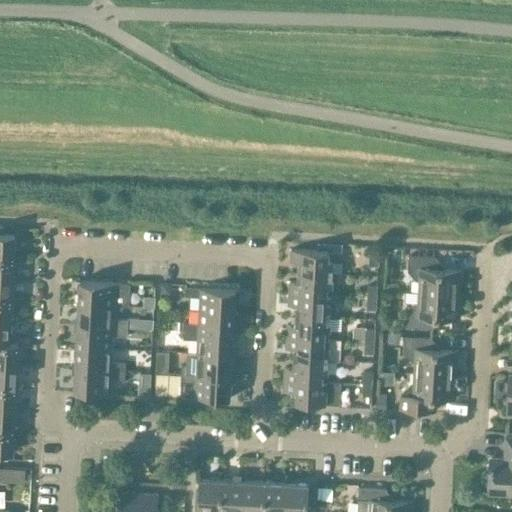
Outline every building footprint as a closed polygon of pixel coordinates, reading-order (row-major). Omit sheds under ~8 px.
[(0,255),(11,256),(12,234),(1,233),(1,225),(0,224),(0,255)] [(298,270),(332,272),(333,251),(292,248),(291,261),(298,262),(298,270)] [(377,265),(378,253),(369,253),(368,265),(377,265)] [(417,291),(458,293),(458,279),(461,280),(462,270),(435,268),(435,256),(408,254),(407,271),(416,280),(418,281),(417,291)] [(0,277),(10,278),(11,256),(0,255),(0,277)] [(331,294),(332,272),(298,270),(297,280),(289,280),(288,292),(331,294)] [(0,298),(9,299),(10,278),(0,277),(0,298)] [(79,302),(113,303),(113,301),(128,302),(129,283),(113,282),(80,280),(79,302)] [(161,281),(160,293),(170,293),(170,282),(165,281),(161,281)] [(367,296),(377,297),(377,284),(367,284),(367,296)] [(199,308),(234,310),(235,289),(186,286),(185,295),(200,296),(199,308)] [(457,307),(458,293),(417,291),(416,302),(414,302),(405,311),(404,326),(432,328),(432,316),(459,317),(459,308),(457,307)] [(330,315),(331,294),(288,292),(288,304),(296,305),(295,313),(330,315)] [(143,296),(142,306),(154,307),(154,296),(143,296)] [(376,309),(377,297),(367,296),(366,309),(376,309)] [(0,320),(7,321),(9,299),(0,298),(0,320)] [(113,317),(113,303),(79,302),(78,323),(127,326),(127,318),(113,317)] [(233,332),(234,310),(199,308),(198,322),(183,321),(183,329),(233,332)] [(329,337),(330,315),(295,313),(295,323),(286,323),(286,335),(329,337)] [(381,327),(381,328),(393,329),(394,317),(382,316),(381,327)] [(127,326),(127,327),(152,328),(152,318),(127,317),(127,318),(127,326)] [(173,320),(173,328),(183,329),(183,321),(183,320),(173,320)] [(127,327),(127,326),(78,323),(77,345),(111,347),(112,334),(126,335),(127,327)] [(364,339),(374,339),(375,327),(365,327),(364,339)] [(232,353),(233,332),(183,329),(182,338),(197,339),(197,351),(232,353)] [(328,358),(329,337),(286,335),(285,348),(293,348),(293,357),(328,358)] [(412,371),(453,373),(454,360),(457,360),(457,350),(430,348),(431,336),(404,335),(403,352),(411,361),(413,361),(412,371)] [(374,353),(374,339),(364,339),(364,352),(374,353)] [(0,363),(14,364),(16,342),(6,341),(0,341),(0,363)] [(110,360),(111,347),(77,345),(75,366),(125,369),(125,361),(110,360)] [(231,375),(232,353),(197,351),(196,365),(181,364),(181,372),(231,375)] [(327,380),(328,358),(293,357),(292,367),(283,367),(283,378),(327,380)] [(14,364),(0,363),(0,384),(13,385),(14,364)] [(124,378),(125,369),(75,366),(74,389),(109,392),(109,377),(124,378)] [(362,382),(371,382),(372,371),(363,371),(362,382)] [(453,388),(453,373),(412,371),(411,382),(410,382),(400,391),(400,407),(433,409),(435,407),(436,397),(454,398),(455,388),(453,388)] [(229,398),(231,375),(181,372),(179,395),(229,398)] [(341,381),(327,380),(283,378),(283,390),(291,391),(290,401),(325,403),(340,404),(341,381)] [(370,395),(371,382),(362,382),(361,394),(370,395)] [(0,406),(12,407),(13,385),(0,384),(0,406)] [(138,386),(137,395),(148,395),(149,395),(150,386),(149,386),(138,386)] [(375,393),(375,407),(386,407),(386,393),(375,393)] [(0,428),(11,429),(12,407),(0,406),(0,428)] [(0,450),(10,451),(11,429),(0,428),(0,450)] [(511,437),(506,437),(504,458),(491,458),(489,492),(511,493),(511,437)] [(220,511),(222,479),(199,477),(197,510),(220,511)] [(238,511),(240,511),(242,480),(222,479),(220,511),(238,511)] [(261,511),(263,481),(242,480),(240,511),(261,511)] [(284,511),(286,482),(263,481),(261,511),(284,511)] [(286,482),(284,511),(306,511),(308,483),(286,482)] [(322,486),(321,499),(331,499),(331,487),(322,486)] [(356,511),(408,511),(409,511),(411,511),(411,501),(386,499),(386,488),(358,486),(356,511)] [(109,511),(151,511),(152,507),(157,507),(158,493),(111,490),(109,511)]
